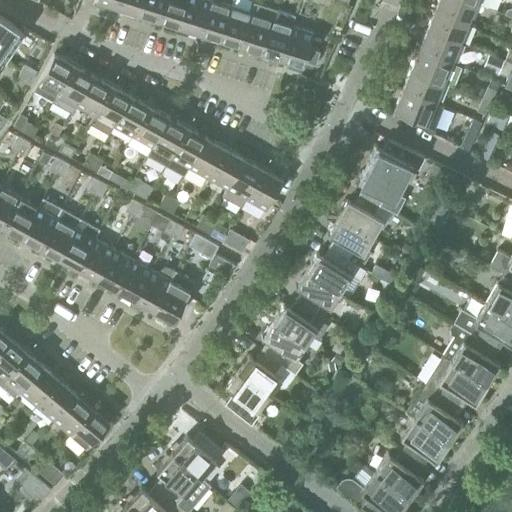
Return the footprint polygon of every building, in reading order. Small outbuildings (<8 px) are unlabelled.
[(119,0),(118,5),(138,12),(141,0),(119,0)] [(141,0),(138,12),(158,18),(163,0),(141,0)] [(163,0),(158,18),(179,25),(187,0),(163,0)] [(187,0),(179,25),(199,31),(209,0),(187,0)] [(209,0),(199,31),(220,37),(230,5),(231,0),(209,0)] [(250,0),(231,0),(230,5),(220,37),(241,44),(251,11),(254,1),(250,0)] [(474,0),(438,0),(436,7),(468,20),(476,0),(474,0)] [(251,11),(241,44),(261,50),(275,8),(254,1),(251,11)] [(468,20),(436,7),(427,28),(459,41),(468,20)] [(292,24),(295,14),(275,8),(261,50),(282,57),(292,24)] [(0,14),(0,55),(3,58),(9,49),(10,49),(23,30),(0,14)] [(308,47),(313,31),(292,24),(282,57),(303,64),(304,60),(315,63),(320,50),(308,47)] [(427,28),(419,48),(451,61),(459,41),(427,28)] [(451,61),(419,48),(411,68),(443,81),(451,61)] [(52,100),(73,62),(54,51),(33,89),(52,100)] [(488,54),(482,68),(497,74),(502,60),(488,54)] [(508,76),(510,70),(511,65),(511,63),(505,60),(500,72),(508,76)] [(76,103),(93,73),(73,62),(52,100),(72,111),(76,103)] [(21,70),(33,76),(37,69),(24,63),(21,70)] [(411,68),(403,88),(435,101),(443,81),(411,68)] [(29,83),(33,76),(21,70),(17,77),(29,83)] [(93,73),(76,103),(95,114),(112,83),(93,73)] [(130,93),(112,83),(95,114),(90,123),(108,133),(114,124),(130,93)] [(486,89),(477,85),(474,92),(483,96),(486,89)] [(482,97),(490,101),(496,89),(488,85),(486,89),(483,96),(482,97)] [(394,109),(420,120),(418,125),(432,132),(443,105),(435,101),(403,88),(394,109)] [(130,93),(114,124),(133,134),(149,104),(130,93)] [(485,113),(490,101),(482,97),(477,109),(485,113)] [(149,104),(133,134),(151,145),(168,114),(149,104)] [(509,113),(494,106),(487,121),(502,128),(509,113)] [(27,116),(20,112),(13,125),(20,129),(27,116)] [(168,114),(151,145),(146,154),(166,165),(188,125),(168,114)] [(473,117),(459,145),(466,148),(468,149),(481,121),(473,117)] [(189,165),(190,166),(206,135),(188,125),(166,165),(184,175),(189,165)] [(45,142),(52,146),(59,134),(52,130),(45,142)] [(18,150),(25,138),(18,134),(11,147),(18,150)] [(59,134),(52,146),(59,150),(66,137),(59,134)] [(206,135),(190,166),(208,176),(225,146),(206,135)] [(32,142),(25,138),(18,150),(25,154),(32,142)] [(376,145),(367,162),(383,170),(403,181),(411,164),(419,168),(425,156),(388,138),(383,148),(376,145)] [(244,156),(225,146),(208,176),(227,187),(244,156)] [(83,163),(90,167),(97,155),(90,151),(83,163)] [(56,171),(63,159),(56,155),(49,168),(56,171)] [(97,155),(90,167),(97,171),(103,158),(97,155)] [(227,187),(246,197),(263,166),(244,156),(227,187)] [(70,163),(63,159),(56,171),(63,175),(70,163)] [(435,181),(428,193),(438,198),(453,170),(442,165),(442,166),(432,161),(425,176),(435,181)] [(397,192),(403,181),(383,170),(367,162),(358,180),(364,183),(359,193),(379,204),(397,213),(406,196),(397,192)] [(282,177),(263,166),(246,197),(266,208),(282,177)] [(467,176),(454,170),(449,179),(462,185),(467,176)] [(134,175),(131,180),(128,188),(135,191),(141,179),(134,175)] [(94,192),(101,180),(93,176),(87,189),(94,192)] [(125,193),(128,188),(131,180),(124,177),(118,189),(125,193)] [(108,184),(101,180),(94,192),(101,196),(108,184)] [(0,224),(2,225),(19,195),(0,184),(0,224)] [(158,204),(166,209),(173,196),(165,192),(158,204)] [(379,204),(359,193),(354,202),(347,199),(338,215),(373,236),(382,219),(374,214),(379,204)] [(19,195),(2,225),(21,236),(37,205),(19,195)] [(42,196),(37,205),(21,236),(41,246),(62,207),(42,196)] [(173,196),(166,209),(172,212),(179,200),(173,196)] [(125,209),(132,213),(139,201),(132,197),(125,209)] [(139,201),(132,213),(139,217),(146,205),(139,201)] [(439,203),(435,211),(442,214),(446,207),(439,203)] [(41,246),(59,256),(81,217),(62,207),(41,246)] [(196,225),(204,230),(211,217),(203,213),(196,225)] [(373,236),(338,215),(328,233),(334,237),(328,246),(348,258),(357,264),(360,260),(364,262),(371,250),(366,248),(373,236)] [(99,228),(81,217),(59,256),(78,267),(95,237),(99,228)] [(211,217),(204,230),(210,233),(217,220),(211,217)] [(163,230),(170,234),(177,222),(169,218),(163,230)] [(183,225),(177,222),(170,234),(176,237),(183,225)] [(249,238),(241,234),(230,228),(223,240),(242,251),(249,238)] [(114,247),(95,237),(78,267),(97,277),(114,247)] [(218,244),(208,239),(201,251),(212,257),(218,244)] [(404,241),(399,251),(407,256),(412,246),(404,241)] [(430,251),(419,245),(414,254),(425,260),(430,251)] [(357,264),(348,258),(328,246),(323,255),(317,251),(306,268),(340,290),(351,274),(359,279),(365,269),(357,264)] [(133,258),(114,247),(97,277),(116,288),(133,258)] [(489,264),(502,272),(511,276),(511,253),(511,256),(497,249),(489,264)] [(152,268),(133,258),(116,288),(135,298),(152,268)] [(423,267),(413,261),(397,287),(407,293),(423,267)] [(158,272),(152,268),(135,298),(154,308),(175,269),(169,266),(165,265),(162,266),(160,268),(158,272)] [(302,289),(296,298),(324,316),(330,307),(340,290),(306,268),(295,285),(302,289)] [(176,269),(175,269),(154,308),(173,319),(195,280),(176,269)] [(511,276),(502,272),(486,301),(511,315),(511,276)] [(324,316),(296,298),(290,307),(284,303),(273,319),(306,342),(313,333),(316,335),(325,322),(322,319),(324,316)] [(511,315),(486,301),(477,316),(461,307),(453,320),(499,348),(504,338),(511,342),(511,341),(511,315)] [(380,313),(393,321),(398,312),(385,304),(380,313)] [(267,340),(261,348),(295,372),(302,362),(296,357),(306,342),(273,319),(261,336),(267,340)] [(493,358),(499,348),(453,320),(449,327),(451,333),(454,335),(442,353),(487,382),(500,362),(493,358)] [(0,347),(10,336),(0,327),(0,347)] [(357,338),(369,345),(373,339),(362,331),(357,338)] [(0,347),(0,380),(26,350),(10,336),(0,347)] [(362,355),(368,347),(357,340),(352,348),(362,355)] [(285,386),(295,372),(261,348),(255,358),(249,353),(237,369),(270,393),(277,384),(280,386),(285,386)] [(20,390),(43,364),(26,350),(0,380),(0,384),(15,396),(20,390)] [(332,359),(339,365),(344,357),(337,352),(332,359)] [(468,397),(475,402),(487,382),(442,353),(424,381),(462,406),(468,397)] [(327,363),(329,371),(336,370),(334,362),(327,363)] [(37,404),(59,378),(43,364),(20,390),(37,404)] [(258,408),(270,393),(237,369),(225,385),(231,389),(224,399),(257,424),(265,413),(258,408)] [(76,392),(59,378),(37,404),(53,418),(76,392)] [(340,389),(329,381),(322,392),(333,400),(340,389)] [(456,416),(462,406),(424,381),(405,410),(414,416),(449,440),(462,420),(456,416)] [(70,432),(92,406),(76,392),(53,418),(70,432)] [(109,420),(92,406),(70,432),(87,446),(109,420)] [(407,440),(401,448),(423,463),(429,454),(436,459),(449,440),(414,416),(400,435),(407,440)] [(282,428),(275,439),(282,444),(290,433),(282,428)] [(187,433),(172,451),(201,476),(216,458),(215,457),(222,448),(200,430),(193,439),(187,433)] [(15,450),(22,456),(31,445),(24,440),(15,450)] [(31,445),(22,456),(28,461),(37,450),(31,445)] [(388,452),(383,459),(374,471),(409,497),(423,478),(416,473),(423,463),(401,448),(395,457),(388,452)] [(162,474),(155,483),(176,502),(187,511),(211,484),(201,476),(172,451),(156,469),(162,474)] [(64,473),(47,459),(38,470),(55,484),(64,473)] [(51,489),(25,467),(16,478),(42,499),(51,489)] [(390,511),(396,511),(409,497),(374,471),(364,485),(352,477),(349,476),(345,476),(342,478),(335,486),(368,511),(386,511),(388,510),(390,511)] [(168,511),(176,502),(155,483),(147,491),(142,486),(126,503),(135,511),(169,511),(168,511)] [(237,506),(243,499),(233,491),(227,497),(237,506)] [(135,511),(126,503),(117,511),(135,511)]
